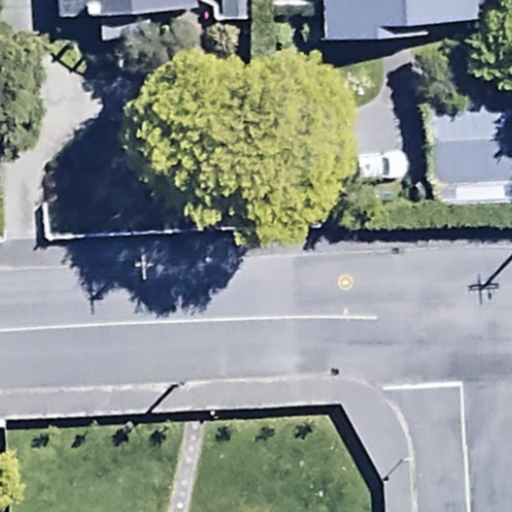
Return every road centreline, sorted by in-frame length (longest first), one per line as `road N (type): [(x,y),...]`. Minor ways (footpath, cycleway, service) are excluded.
road 1 (residential): [(456,329),(350,318),(0,337)]
road 2 (residential): [(465,511),(456,329)]
